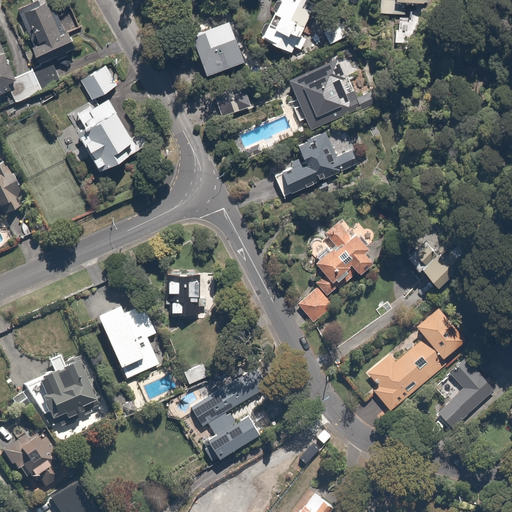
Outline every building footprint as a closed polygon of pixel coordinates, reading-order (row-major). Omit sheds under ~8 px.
[(52,0),(40,0),(21,8),(40,55),(70,44),(52,0)] [(314,5),(304,0),(268,0),(252,29),(290,49),(314,5)] [(226,9),(180,27),(197,73),(243,56),(226,9)] [(0,91),(2,97),(12,92),(18,106),(46,93),(36,69),(23,75),(13,52),(1,26),(0,26),(0,91)] [(333,55),(284,75),(306,128),(355,108),(333,55)] [(112,64),(82,79),(94,102),(124,87),(112,64)] [(242,79),(208,88),(214,112),(249,103),(242,79)] [(118,94),(81,113),(91,133),(82,138),(102,177),(148,154),(118,94)] [(299,159),(275,169),(286,195),(360,164),(350,141),(332,149),(325,131),(293,144),(299,159)] [(12,166),(0,171),(0,219),(31,206),(12,166)] [(325,290),(354,270),(372,258),(369,255),(359,240),(370,233),(360,218),(346,227),(341,220),(321,233),(327,243),(308,256),(315,266),(305,273),(311,283),(291,296),(307,319),(333,302),(325,290)] [(417,230),(394,248),(427,289),(450,271),(417,230)] [(198,270),(164,268),(162,322),(197,323),(198,270)] [(397,294),(382,274),(336,310),(351,330),(397,294)] [(115,297),(92,307),(123,378),(159,362),(145,331),(154,327),(146,308),(135,313),(131,304),(120,309),(115,297)] [(429,303),(427,304),(409,318),(420,333),(365,374),(387,404),(462,347),(429,303)] [(511,329),(493,349),(510,366),(511,363),(511,329)] [(464,355),(447,370),(459,384),(431,408),(445,425),(491,385),(464,355)] [(74,356),(25,375),(45,424),(78,411),(74,400),(89,394),(74,356)] [(138,375),(123,381),(133,408),(149,401),(138,375)] [(235,377),(195,399),(185,405),(194,422),(202,417),(208,428),(198,434),(210,456),(259,428),(245,403),(231,411),(226,403),(244,393),(235,377)] [(511,411),(503,420),(511,429),(511,411)] [(37,423),(0,446),(0,454),(13,475),(54,449),(37,423)] [(146,468),(121,433),(110,440),(134,476),(146,468)] [(317,511),(305,503),(298,511),(317,511)]
